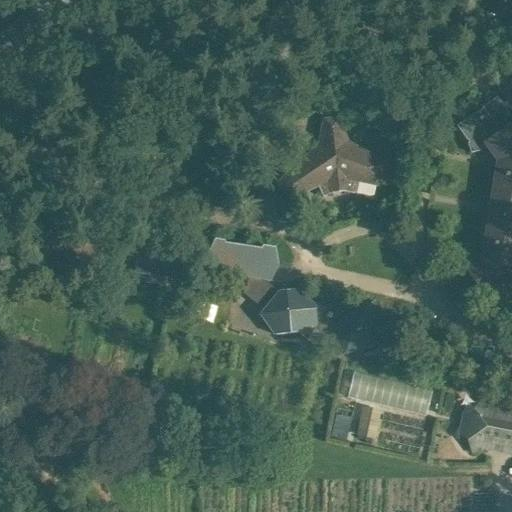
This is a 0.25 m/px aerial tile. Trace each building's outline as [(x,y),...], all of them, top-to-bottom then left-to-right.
[(456,127),(468,143),(470,153),(481,151),(487,147),(497,161),(496,167),(491,166),(486,197),(491,198),(482,255),(464,268),(485,298),(507,302),(511,298),(511,260),(511,254),(511,123),(509,126),(505,119),(509,116),(497,98),(456,127)] [(338,117),(321,119),(318,146),(276,184),(287,200),(318,187),(323,198),(332,193),(332,189),(344,188),(344,192),(354,194),(357,182),(377,187),(385,164),(348,142),(338,117)] [(209,260),(203,261),(203,269),(210,270),(210,271),(247,280),(243,294),(263,310),(258,316),(274,337),(296,334),(304,340),(312,330),(329,343),(333,341),(344,354),(377,345),(382,327),(389,322),(374,302),(367,307),(347,309),(339,305),(337,310),(322,302),(314,305),(296,291),(278,292),(267,284),(268,280),(270,280),(277,265),(274,249),(262,247),(261,250),(224,244),(223,242),(215,241),(208,255),(209,260)] [(165,285),(167,267),(136,264),(134,282),(165,285)] [(361,398),(423,413),(428,391),(367,376),(361,398)] [(468,440),(473,453),(488,447),(489,443),(511,448),(511,405),(483,400),(474,410),(463,414),(460,432),(468,440)] [(360,406),(355,435),(375,439),(380,410),(360,406)]
